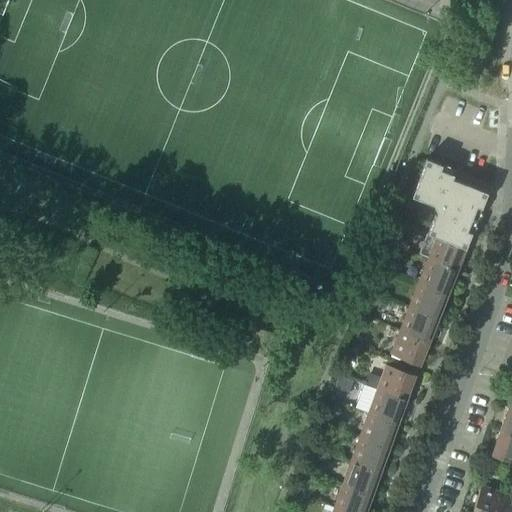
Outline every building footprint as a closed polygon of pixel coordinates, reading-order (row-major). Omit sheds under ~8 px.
[(425,159),(410,197),(427,203),(429,204),(430,203),(429,203),(431,199),(438,196),(442,197),(442,198),(443,198),(447,199),(447,200),(449,205),(449,206),(448,209),(447,210),(448,210),(446,214),(439,217),(435,216),(435,215),(434,215),(432,219),(427,234),(435,237),(464,249),(470,233),(465,231),(470,220),(474,222),(475,222),(476,219),(486,193),(458,182),(459,182),(458,181),(458,182),(455,181),(452,179),(451,179),(452,175),(451,175),(450,174),(439,170),(441,166),(441,165),(425,159)] [(395,236),(391,246),(403,251),(407,241),(395,236)] [(435,237),(426,260),(455,271),(464,249),(435,237)] [(383,265),(381,270),(393,275),(397,265),(385,260),(384,262),(383,265)] [(426,261),(417,283),(446,294),(455,271),(426,260),(426,261)] [(417,283),(408,306),(437,318),(446,294),(417,283)] [(369,303),(380,308),(383,300),(372,295),(369,303)] [(408,306),(399,330),(428,341),(437,318),(408,306)] [(399,330),(389,355),(418,366),(428,341),(399,330)] [(356,335),(351,346),(360,349),(364,339),(356,335)] [(380,377),(376,389),(405,399),(414,375),(385,365),(380,377)] [(367,373),(363,384),(376,389),(380,377),(367,373)] [(340,377),(335,391),(348,396),(353,382),(340,377)] [(376,389),(367,413),(397,423),(405,399),(376,389)] [(504,417),(499,429),(511,433),(511,409),(507,408),(504,417)] [(367,413),(358,437),(388,448),(397,423),(367,413)] [(511,433),(499,429),(490,456),(511,463),(511,433)] [(358,437),(350,461),(379,471),(388,448),(358,437)] [(318,439),(315,447),(324,451),(327,443),(318,439)] [(305,466),(304,470),(305,470),(318,475),(323,463),(310,458),(308,458),(306,463),(305,466)] [(350,461),(341,485),(371,495),(379,471),(350,461)] [(302,483),(297,495),(306,499),(311,487),(302,483)] [(341,485),(333,508),(344,511),(364,511),(371,495),(341,485)] [(480,486),(470,511),(497,511),(504,494),(480,486)] [(511,511),(511,496),(504,494),(497,511),(511,511)]
